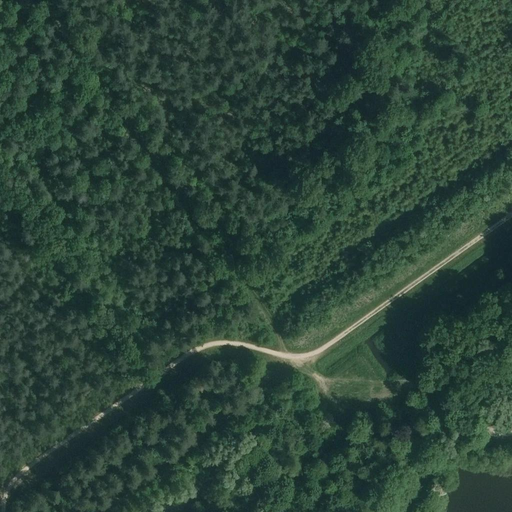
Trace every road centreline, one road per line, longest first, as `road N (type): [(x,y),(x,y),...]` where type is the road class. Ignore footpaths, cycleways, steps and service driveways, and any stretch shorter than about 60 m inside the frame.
road 1 (track): [(4,511),(22,471),(185,356),(229,342),(294,355),(319,351),(511,214)]
road 2 (track): [(310,511),(330,473),(342,415),(294,355),(290,369),(97,511)]
road 3 (track): [(48,0),(270,317),(286,353)]
